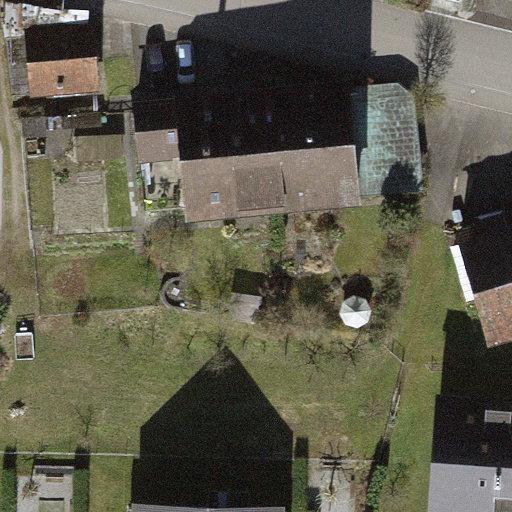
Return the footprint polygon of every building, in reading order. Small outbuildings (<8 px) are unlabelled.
[(36,89),(115,85),(111,17),(32,22),(36,89)] [(279,154),(284,202),(419,191),(410,97),(395,85),(264,98),(269,155),(279,154)] [(198,209),(284,202),(279,154),(269,155),(264,98),(181,105),(181,101),(139,105),(149,208),(190,204),(191,214),(198,213),(198,209)] [(511,201),(462,218),(497,327),(511,322),(511,201)] [(511,511),(511,393),(441,390),(434,511),(511,511)] [(129,499),(128,511),(291,511),(292,500),(129,499)]
